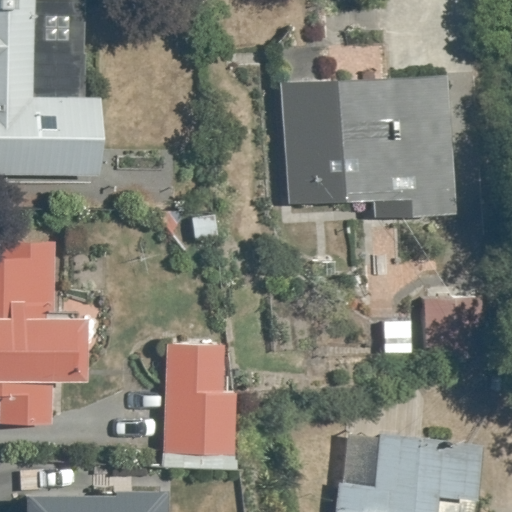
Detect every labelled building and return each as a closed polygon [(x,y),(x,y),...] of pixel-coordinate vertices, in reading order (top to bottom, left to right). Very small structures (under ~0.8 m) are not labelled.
[(78,0),(0,0),(0,169),(98,174),(102,96),(74,94),(78,0)] [(372,213),(469,208),(464,113),(442,114),(439,71),(280,79),(286,200),(371,196),(372,213)] [(51,237),(0,234),(0,420),(47,423),(49,377),(82,378),(85,314),(48,312),(51,237)] [(484,356),(488,295),(426,292),(422,353),(484,356)] [(225,340),(167,337),(166,365),(147,364),(145,395),(164,396),(162,449),(234,453),(237,389),(223,388),(225,340)] [(332,511),(430,511),(432,491),(473,495),(478,439),(341,425),(332,511)] [(163,511),(165,492),(27,487),(26,511),(163,511)]
